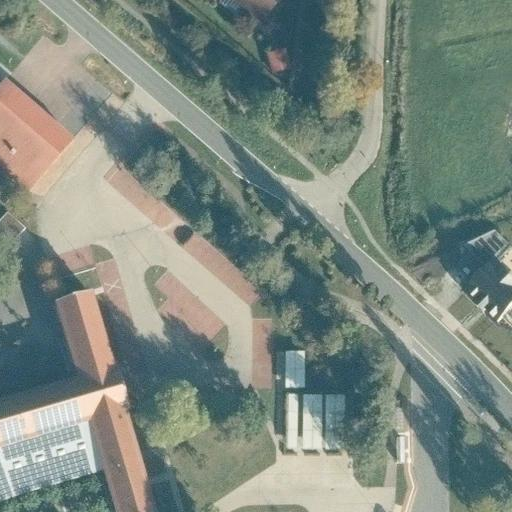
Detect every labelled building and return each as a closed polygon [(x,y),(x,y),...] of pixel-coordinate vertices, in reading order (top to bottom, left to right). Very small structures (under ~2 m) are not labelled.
[(284,0),(227,0),(261,28),(284,0)] [(288,50),(271,55),(276,74),(293,69),(288,50)] [(73,137),(6,82),(0,88),(0,163),(30,188),(73,137)] [(0,224),(0,237),(11,248),(29,230),(11,213),(0,224)] [(511,279),(493,259),(461,290),(497,326),(511,311),(511,279)] [(78,383),(0,407),(0,511),(159,511),(93,295),(56,307),(78,383)] [(303,441),(303,457),(327,457),(327,441),(303,441)]
